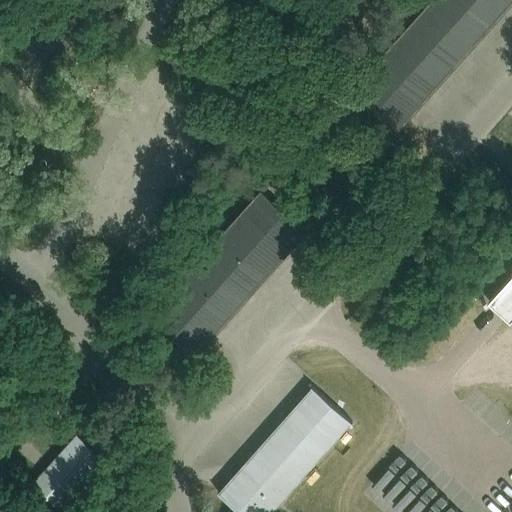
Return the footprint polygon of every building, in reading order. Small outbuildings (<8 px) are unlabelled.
[(408,117),(511,0),(433,0),(355,88),(399,127),(408,117)] [(207,339),(298,241),(307,232),(263,190),(155,310),(200,348),(207,339)] [(306,252),(280,276),(294,291),(320,267),(306,252)] [(511,274),(489,300),(493,304),(495,303),(508,315),(507,317),(511,321),(511,319),(511,274)] [(261,336),(272,314),(254,305),(243,326),(261,336)] [(219,490),(219,491),(221,493),(224,496),(242,511),(270,511),(351,421),(353,422),(354,421),(313,385),(312,386),(313,387),(312,389),(303,400),(298,404),(289,415),(273,433),(262,446),(247,462),(234,476),(221,492),(219,490)] [(511,402),(497,387),(484,399),(504,419),(511,411),(511,402)] [(51,498),(55,501),(60,506),(104,457),(101,455),(99,453),(95,449),(86,442),(83,438),(78,434),(51,463),(43,472),(34,482),(39,487),(43,490),(51,498)] [(375,488),(402,511),(479,511),(492,498),(450,462),(432,446),(414,467),(402,457),(375,488)]
